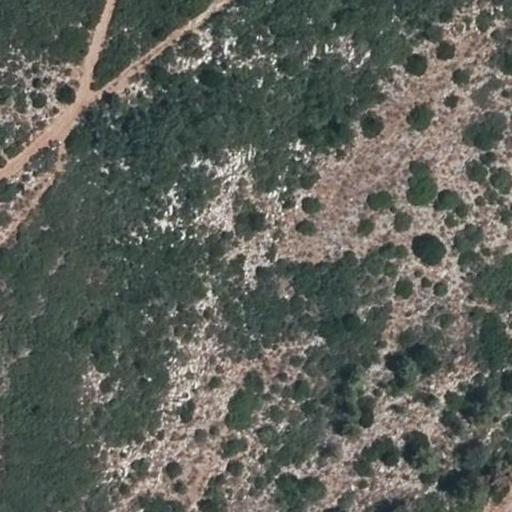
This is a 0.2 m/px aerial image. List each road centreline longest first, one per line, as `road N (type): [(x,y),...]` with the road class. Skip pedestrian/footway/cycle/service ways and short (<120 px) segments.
road 1 (track): [(68,124),(226,0)]
road 2 (track): [(0,244),(52,170),(68,124)]
road 3 (track): [(68,124),(110,0)]
